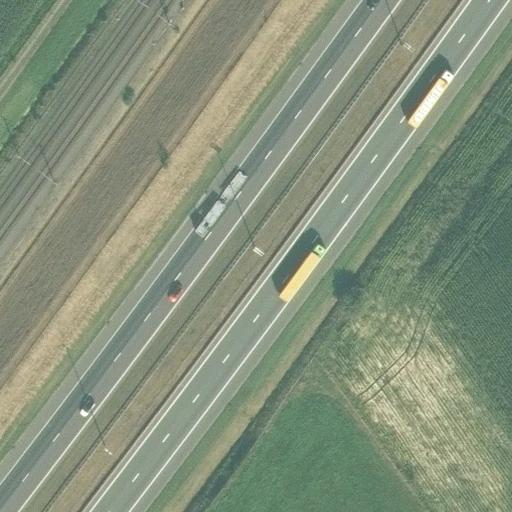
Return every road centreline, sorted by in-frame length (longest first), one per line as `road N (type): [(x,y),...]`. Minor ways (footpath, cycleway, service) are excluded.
road 1 (motorway): [(106,511),(485,0)]
road 2 (motorway): [(380,0),(0,510)]
